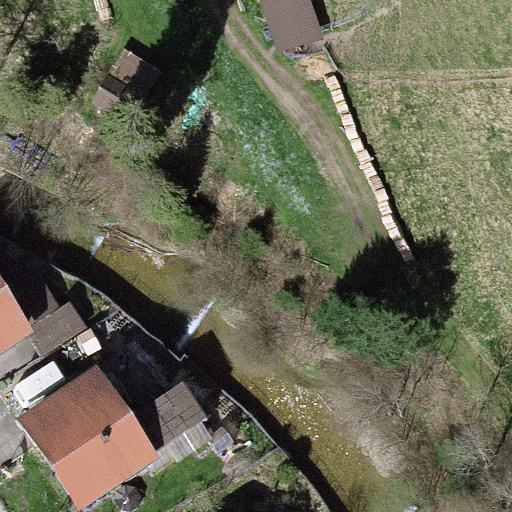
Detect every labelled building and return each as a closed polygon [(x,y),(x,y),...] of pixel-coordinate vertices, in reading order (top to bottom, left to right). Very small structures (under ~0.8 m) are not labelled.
[(101,107),(128,124),(155,74),(128,59),(101,107)] [(36,279),(19,291),(42,324),(58,313),(36,279)] [(0,353),(23,339),(0,303),(0,353)] [(86,331),(72,309),(31,336),(45,357),(86,331)] [(88,503),(203,426),(173,397),(125,430),(94,384),(35,423),(88,503)]
